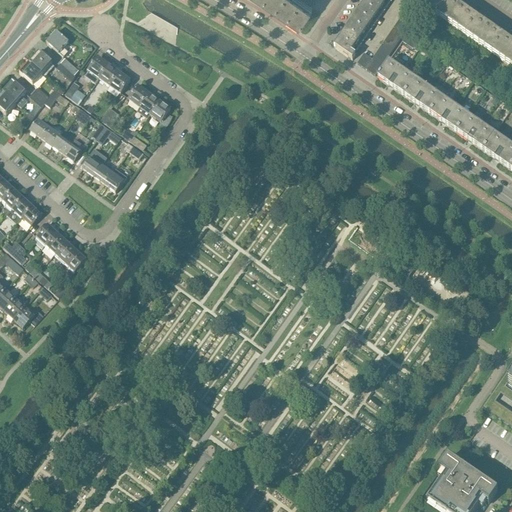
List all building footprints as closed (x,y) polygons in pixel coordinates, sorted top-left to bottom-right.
[(263,0),(299,25),(311,8),(309,7),(314,0),(263,0)] [(367,0),(334,49),(352,62),(355,57),(354,56),(392,0),(367,0)] [(357,65),(375,77),(428,0),(413,0),(372,60),(364,55),(357,65)] [(432,0),(426,9),(435,16),(511,69),(511,44),(447,0),(432,0)] [(46,45),(59,56),(63,60),(68,55),(63,51),(69,45),(56,34),(56,35),(55,34),(50,39),(51,39),(46,45)] [(29,65),(42,77),(52,66),(39,54),(29,65)] [(96,86),(99,82),(109,68),(98,60),(88,74),(94,79),(92,83),(96,86)] [(60,66),(75,79),(74,78),(79,73),(65,61),(61,66),(60,66)] [(377,79),(472,145),(511,172),(511,148),(389,63),(377,79)] [(42,77),(29,65),(19,76),(33,87),(42,77)] [(56,71),(72,84),(75,79),(60,66),(56,71)] [(109,90),(120,76),(109,68),(99,82),(109,90)] [(120,76),(109,90),(120,97),(130,83),(120,76)] [(26,95),(12,84),(2,95),(15,107),(16,106),(22,111),(28,104),(22,99),(26,95)] [(82,103),(74,97),(77,92),(79,89),(74,85),(65,98),(70,102),(79,108),(82,103)] [(139,111),(149,97),(138,89),(128,103),(139,111)] [(33,95),(45,105),(49,100),(37,90),(33,95)] [(50,110),(60,97),(54,93),(49,100),(45,105),(44,106),(50,110)] [(15,107),(2,95),(0,97),(0,111),(6,117),(15,107)] [(45,105),(33,95),(29,100),(41,110),(44,106),(45,105)] [(149,120),(150,119),(160,105),(149,97),(139,111),(145,115),(144,116),(149,120)] [(494,100),(491,104),(496,108),(499,103),(494,100)] [(160,105),(150,119),(160,126),(159,128),(164,132),(166,131),(168,129),(169,127),(170,125),(171,123),(172,121),(173,119),(172,119),(172,120),(167,116),(170,112),(160,105)] [(72,114),(76,117),(80,112),(76,108),(72,114)] [(90,108),(86,113),(91,116),(95,111),(90,108)] [(105,127),(114,114),(109,110),(100,123),(105,127)] [(76,117),(81,120),(85,115),(80,112),(76,117)] [(114,114),(105,127),(111,130),(120,118),(114,114)] [(28,115),(20,127),(26,131),(34,120),(28,115)] [(41,142),(49,131),(38,123),(30,134),(41,142)] [(101,126),(91,140),(97,144),(106,130),(101,126)] [(106,130),(97,144),(102,148),(112,134),(106,130)] [(49,131),(41,142),(53,150),(60,139),(49,131)] [(132,137),(128,143),(134,147),(138,141),(132,137)] [(60,139),(53,150),(63,157),(71,147),(71,146),(60,139)] [(71,147),(63,157),(74,165),(82,154),(83,155),(88,148),(76,140),(71,146),(71,147)] [(138,141),(134,147),(143,154),(147,148),(138,141)] [(128,146),(124,151),(128,154),(132,149),(128,146)] [(130,156),(126,161),(136,167),(143,157),(132,149),(128,154),(130,156)] [(102,168),(91,160),(83,171),(94,180),(102,168)] [(104,165),(102,168),(94,180),(105,187),(113,176),(115,173),(104,165)] [(113,176),(105,187),(116,195),(124,184),(113,176)] [(3,183),(0,185),(0,203),(1,204),(12,192),(3,183)] [(11,213),(22,201),(12,192),(1,204),(11,213)] [(11,213),(6,218),(15,227),(20,221),(20,222),(32,209),(22,201),(11,213)] [(32,209),(20,222),(30,231),(41,218),(32,209)] [(44,249),(57,236),(47,227),(35,240),(44,249)] [(54,258),(66,245),(57,236),(44,249),(54,258)] [(11,259),(20,249),(15,245),(11,249),(6,245),(2,250),(11,259)] [(66,245),(54,258),(64,267),(76,254),(66,245)] [(20,267),(21,266),(25,262),(20,258),(25,253),(20,249),(11,259),(20,267)] [(76,254),(64,267),(73,276),(85,263),(76,254)] [(0,261),(0,270),(5,266),(10,260),(5,256),(0,261)] [(10,260),(5,266),(8,269),(14,264),(10,260)] [(395,275),(396,276),(406,283),(413,273),(402,265),(395,275)] [(34,280),(39,275),(34,270),(29,276),(34,280)] [(39,275),(34,280),(43,288),(48,283),(39,275)] [(28,277),(23,282),(28,286),(33,281),(28,277)] [(33,281),(28,286),(33,291),(37,285),(33,281)] [(48,283),(43,288),(48,293),(53,288),(48,283)] [(53,297),(58,301),(67,292),(62,287),(53,297)] [(47,294),(42,290),(41,290),(40,289),(38,292),(39,293),(38,294),(47,303),(51,298),(47,294)] [(0,312),(2,315),(14,301),(5,293),(0,298),(0,312)] [(12,324),(24,310),(14,301),(2,315),(12,324)] [(24,310),(12,324),(22,332),(34,319),(24,310)] [(439,472),(442,474),(445,477),(427,503),(440,511),(476,511),(483,502),(489,507),(498,494),(448,460),(439,472)]
